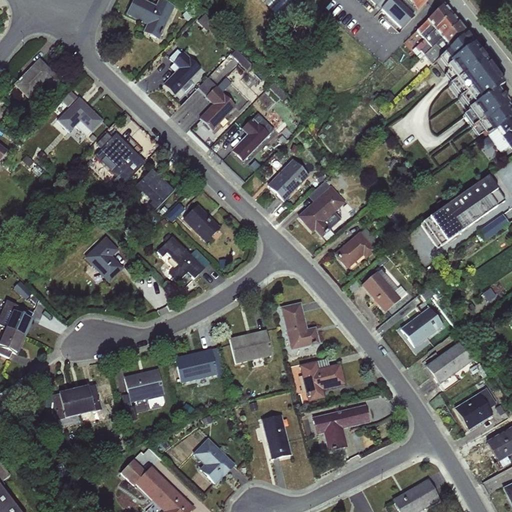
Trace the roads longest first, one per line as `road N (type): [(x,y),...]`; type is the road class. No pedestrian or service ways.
road 1 (residential): [(76,27),(94,66),(284,246)]
road 2 (residential): [(434,435),(367,335),(284,246)]
road 3 (residential): [(284,246),(164,323),(86,347)]
road 4 (residential): [(434,435),(295,506),(246,505),(240,511)]
